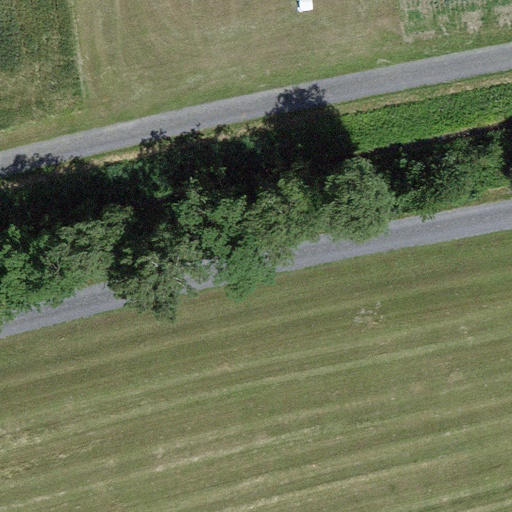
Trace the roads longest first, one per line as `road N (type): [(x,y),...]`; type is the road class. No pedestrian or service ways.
road 1 (track): [(511,52),(225,107),(0,170)]
road 2 (track): [(0,329),(168,283),(511,215)]
